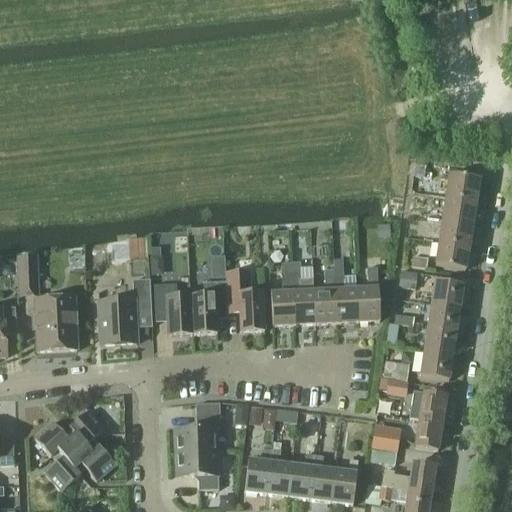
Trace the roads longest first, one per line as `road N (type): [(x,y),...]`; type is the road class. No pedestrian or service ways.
road 1 (unclassified): [(460,511),(511,194)]
road 2 (residential): [(147,371),(330,368)]
road 3 (residential): [(0,386),(147,371)]
road 4 (residential): [(153,511),(147,371)]
